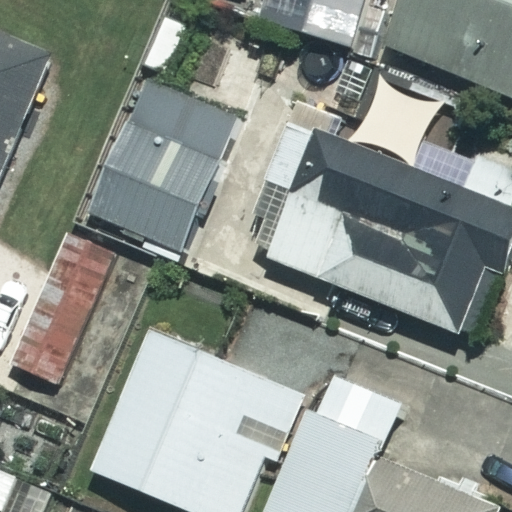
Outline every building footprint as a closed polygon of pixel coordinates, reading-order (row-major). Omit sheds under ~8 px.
[(511,0),(401,0),(384,44),(511,95),(511,0)] [(0,190),(58,59),(0,33),(0,190)] [(204,217),(234,142),(243,118),(145,79),(89,219),(182,256),(198,215),(204,217)] [(379,85),(359,135),(415,158),(435,108),(379,85)] [(234,142),(204,217),(273,245),(269,256),(476,339),(511,249),(511,208),(510,207),(511,202),(511,166),(480,154),(466,190),(295,122),(279,161),(234,142)] [(122,256),(71,235),(17,364),(67,385),(122,256)] [(245,511),(296,391),(152,331),(94,470),(194,511),(245,511)] [(359,511),(380,461),(403,405),(326,373),(269,511),(359,511)] [(504,511),(380,461),(359,511),(504,511)]
